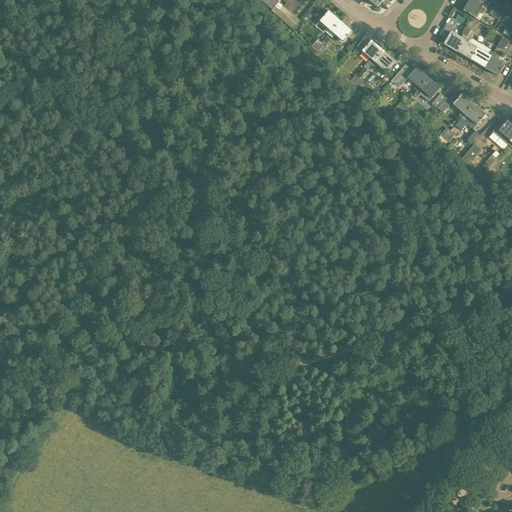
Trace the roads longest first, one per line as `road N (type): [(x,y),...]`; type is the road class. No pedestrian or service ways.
road 1 (track): [(77,0),(227,134),(241,168),(0,428)]
road 2 (track): [(41,385),(162,393),(511,306)]
